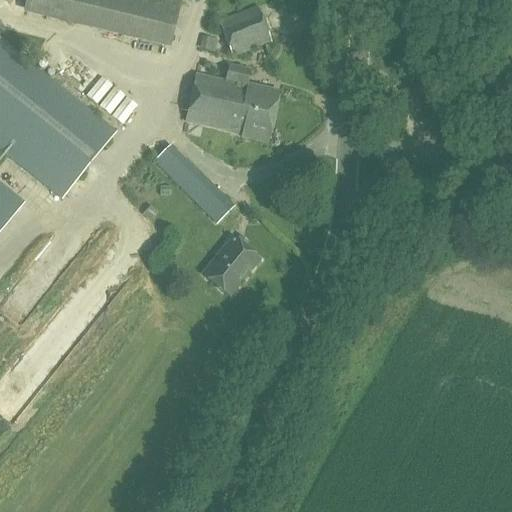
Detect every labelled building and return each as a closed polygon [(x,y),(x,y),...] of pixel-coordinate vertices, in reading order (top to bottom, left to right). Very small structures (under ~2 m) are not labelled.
[(26,0),(23,13),(170,48),(181,0),(26,0)] [(219,21),(233,58),(271,43),(258,6),(219,21)] [(0,39),(0,234),(24,204),(0,184),(0,150),(61,200),(115,133),(0,39)] [(241,137),(268,143),(278,92),(246,85),(249,71),(228,66),(224,83),(196,76),(186,122),(242,134),(241,137)] [(125,126),(143,106),(108,75),(90,95),(125,126)] [(176,184),(217,225),(232,208),(188,160),(187,163),(170,145),(154,162),(161,169),(171,178),(176,184)] [(203,275),(229,297),(258,261),(233,239),(203,275)] [(10,294),(25,304),(41,280),(26,270),(10,294)] [(0,312),(0,347),(17,323),(0,312)]
